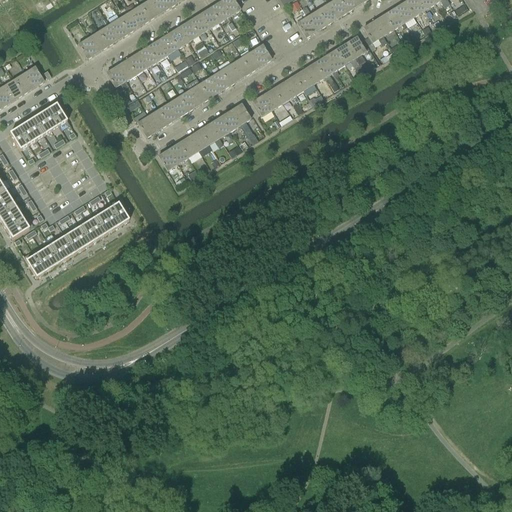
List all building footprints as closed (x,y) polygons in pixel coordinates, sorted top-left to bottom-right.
[(11,0),(1,0),(0,1),(0,14),(15,5),(11,0)] [(15,0),(21,13),(27,11),(31,18),(39,14),(36,7),(32,9),(27,0),(15,0)] [(170,9),(163,0),(151,0),(150,1),(159,16),(170,9)] [(180,3),(178,0),(163,0),(170,9),(180,3)] [(240,12),(232,0),(226,0),(220,4),(230,18),(240,12)] [(347,14),(337,0),(336,0),(327,6),(336,21),(347,14)] [(357,8),(352,0),(337,0),(347,14),(357,8)] [(424,13),(415,0),(411,0),(404,4),(413,19),(424,13)] [(434,6),(430,0),(415,0),(424,13),(434,6)] [(430,0),(434,6),(439,3),(444,11),(449,8),(444,0),(430,0)] [(159,16),(150,1),(140,8),(149,22),(159,16)] [(53,8),(50,3),(45,6),(48,11),(53,8)] [(149,22),(140,8),(135,10),(131,4),(125,8),(129,14),(138,29),(149,22)] [(230,18),(220,4),(210,10),(219,25),(230,18)] [(413,19),(404,4),(394,11),(403,26),(413,19)] [(336,21),(327,6),(317,13),(326,27),(336,21)] [(326,27),(317,13),(311,16),(306,9),(302,11),(307,19),(316,33),(326,27)] [(454,12),(457,17),(462,13),(459,9),(454,12)] [(219,25),(210,10),(200,17),(209,31),(219,25)] [(403,26),(394,11),(383,17),(392,32),(403,26)] [(0,16),(0,18),(8,35),(17,31),(8,12),(0,16)] [(138,29),(129,14),(119,21),(128,35),(138,29)] [(209,31),(200,17),(189,23),(198,38),(209,31)] [(392,32),(383,17),(373,24),(382,38),(392,32)] [(316,33),(307,19),(296,26),(305,40),(316,33)] [(128,35),(119,21),(108,27),(117,42),(128,35)] [(198,38),(189,23),(179,30),(188,44),(198,38)] [(382,38),(373,24),(363,30),(368,39),(371,45),(372,45),(377,42),(381,48),(386,45),(382,38)] [(117,42),(108,27),(98,34),(107,48),(117,42)] [(188,44),(179,30),(168,36),(178,51),(188,44)] [(107,48),(98,34),(88,40),(97,55),(107,48)] [(178,51),(168,36),(158,43),(167,57),(178,51)] [(365,54),(356,39),(345,46),(354,61),(358,67),(359,68),(365,64),(361,57),(365,54)] [(88,40),(77,47),(86,61),(97,55),(88,40)] [(167,57),(158,43),(148,49),(157,64),(167,57)] [(354,61),(345,46),(335,53),(344,67),(350,64),(354,70),(358,67),(354,61)] [(271,62),(262,47),(251,53),(261,68),(271,62)] [(157,64),(148,49),(137,56),(146,70),(157,64)] [(210,57),(213,61),(215,60),(215,61),(222,57),(219,52),(210,57)] [(261,68),(251,53),(241,60),(250,75),(261,68)] [(344,67),(335,53),(324,59),(333,74),(336,72),(344,67)] [(393,58),(393,57),(391,54),(379,61),(382,65),(393,58)] [(146,70),(137,56),(127,62),(136,77),(146,70)] [(333,74),(324,59),(314,66),(323,80),(331,75),(333,74)] [(241,60),(231,66),(240,81),(250,75),(241,60)] [(136,77),(127,62),(116,69),(125,83),(136,77)] [(174,69),(177,73),(187,67),(184,63),(174,69)] [(198,65),(190,70),(193,75),(201,70),(198,65)] [(240,81),(231,66),(220,73),(229,88),(240,81)] [(323,80),(314,66),(304,72),(313,86),(323,80)] [(44,83),(39,76),(34,69),(24,75),(33,90),(44,83)] [(125,83),(116,69),(105,75),(115,90),(125,83)] [(45,82),(51,78),(48,72),(42,76),(45,82)] [(313,86),(304,72),(294,78),(303,93),(313,86)] [(229,88),(220,73),(210,79),(219,94),(229,88)] [(187,81),(183,74),(179,77),(184,84),(187,81)] [(33,90),(24,75),(13,82),(22,97),(33,90)] [(303,93),(294,78),(283,85),(293,99),(303,93)] [(219,94),(210,79),(200,86),(209,101),(219,94)] [(22,97),(13,82),(3,88),(12,103),(22,97)] [(293,99),(283,85),(273,91),(282,106),(293,99)] [(209,101),(200,86),(189,92),(198,107),(209,101)] [(12,103),(3,88),(0,90),(0,106),(2,110),(12,103)] [(282,106),(273,91),(262,98),(272,112),(282,106)] [(198,107),(189,92),(179,99),(188,114),(198,107)] [(148,96),(143,99),(147,104),(151,101),(148,96)] [(272,112),(262,98),(252,104),(261,119),(272,112)] [(188,114),(179,99),(168,105),(177,120),(188,114)] [(312,100),(309,102),(313,108),(318,105),(315,101),(312,100)] [(139,106),(137,103),(127,110),(129,113),(139,106)] [(177,120),(168,105),(158,112),(167,127),(177,120)] [(56,106),(48,111),(58,128),(58,129),(61,133),(61,132),(69,127),(56,106)] [(250,121),(243,110),(241,106),(231,113),(240,127),(250,121)] [(48,111),(40,116),(51,133),(58,129),(58,128),(48,111)] [(167,127),(158,112),(147,118),(157,133),(167,127)] [(240,127),(231,113),(220,119),(229,134),(240,127)] [(40,116),(33,121),(43,138),(51,133),(40,116)] [(157,133),(147,118),(137,125),(146,140),(157,133)] [(229,134),(220,119),(210,126),(219,140),(229,134)] [(33,121),(25,126),(36,143),(43,138),(33,121)] [(25,126),(17,131),(28,147),(36,143),(25,126)] [(219,140),(210,126),(199,132),(209,147),(214,144),(218,150),(223,147),(218,141),(219,140)] [(17,131),(9,136),(20,153),(28,147),(17,131)] [(209,147),(199,132),(189,139),(198,153),(209,147)] [(252,136),(247,139),(252,147),(257,143),(253,136),(252,136)] [(198,153),(189,139),(179,145),(188,160),(198,153)] [(188,160),(179,145),(168,152),(178,166),(188,160)] [(232,158),(242,152),(239,147),(228,152),(232,158)] [(178,166),(168,152),(157,159),(167,173),(178,166)] [(5,192),(0,195),(0,205),(9,200),(10,200),(14,198),(13,197),(9,190),(8,189),(4,192),(5,192)] [(9,200),(0,205),(0,216),(14,207),(10,200),(9,200)] [(14,207),(0,216),(0,222),(2,226),(19,215),(23,213),(18,205),(14,207)] [(110,210),(110,211),(120,227),(122,226),(124,225),(128,222),(118,205),(110,210)] [(107,206),(100,211),(113,232),(120,227),(110,211),(110,210),(108,206),(107,206)] [(100,211),(92,216),(105,237),(107,236),(109,235),(113,232),(100,211)] [(19,215),(2,226),(4,229),(5,231),(7,233),(24,223),(23,222),(19,215)] [(92,216),(84,221),(97,242),(101,239),(103,238),(105,237),(92,216)] [(24,223),(7,233),(12,241),(33,228),(28,220),(27,220),(23,222),(24,223)] [(77,226),(76,226),(79,230),(90,247),(92,245),(94,244),(97,242),(84,221),(77,226)] [(79,230),(72,234),(82,251),(86,249),(88,248),(90,247),(79,230)] [(64,239),(75,256),(76,255),(78,254),(82,251),(72,234),(64,239)] [(61,235),(54,240),(67,261),(71,258),(72,257),(75,256),(64,239),(62,235),(61,235)] [(54,240),(46,245),(59,266),(61,264),(63,263),(67,261),(54,240)] [(38,249),(38,250),(41,254),(41,253),(52,270),(55,268),(57,267),(59,266),(46,245),(38,249)] [(34,258),(33,258),(44,275),(46,274),(48,273),(52,270),(41,253),(41,254),(34,258)] [(26,257),(23,259),(27,267),(29,269),(32,275),(34,277),(36,280),(42,276),(44,275),(33,258),(34,258),(31,254),(26,257)]
